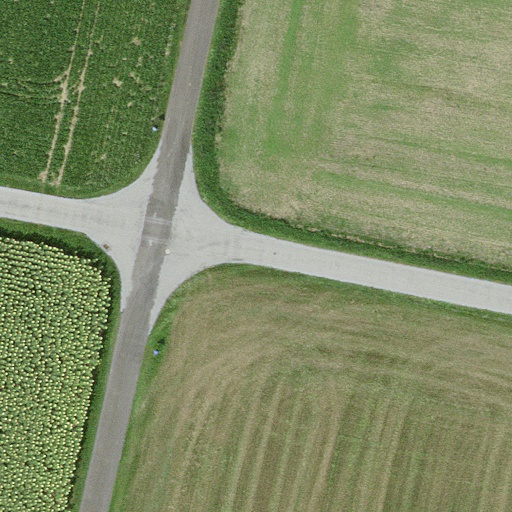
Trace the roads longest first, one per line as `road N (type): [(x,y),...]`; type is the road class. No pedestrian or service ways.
road 1 (track): [(207,0),(96,511)]
road 2 (track): [(511,307),(0,209)]
